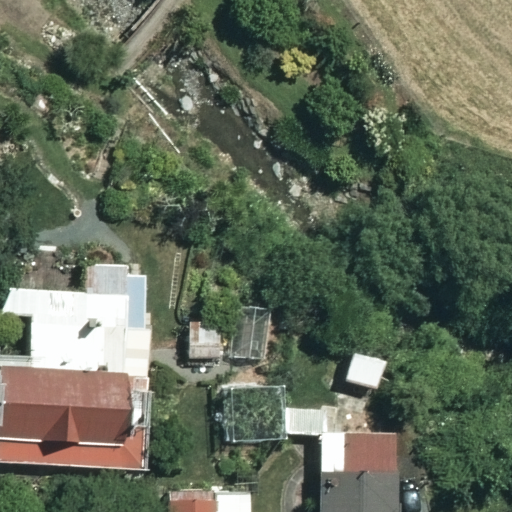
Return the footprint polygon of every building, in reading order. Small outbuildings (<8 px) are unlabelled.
[(0,235),(27,231),(7,121),(0,122),(0,235)] [(117,291),(0,286),(0,310),(23,312),(21,364),(0,363),(0,459),(134,465),(140,326),(115,325),(117,291)] [(269,440),(267,383),(215,385),(218,442),(269,440)] [(390,511),(390,427),(313,427),(313,511),(390,511)] [(239,511),(239,491),(159,492),(159,511),(239,511)]
